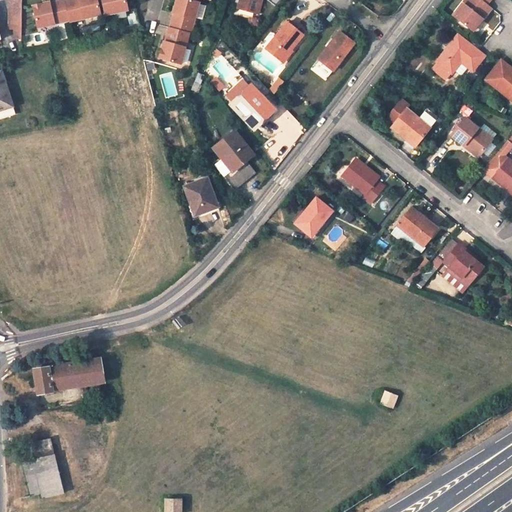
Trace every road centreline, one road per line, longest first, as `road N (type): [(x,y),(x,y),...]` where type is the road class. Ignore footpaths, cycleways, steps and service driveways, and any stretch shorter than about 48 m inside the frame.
road 1 (tertiary): [(334,109),(184,290),(146,314),(0,348)]
road 2 (residential): [(511,244),(334,109)]
road 3 (motorway): [(511,443),(389,511)]
